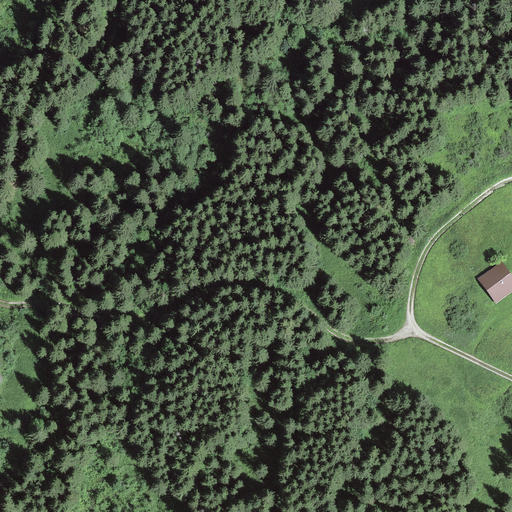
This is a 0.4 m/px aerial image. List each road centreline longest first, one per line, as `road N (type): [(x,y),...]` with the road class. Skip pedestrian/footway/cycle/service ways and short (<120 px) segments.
road 1 (track): [(413,329),(356,340),(249,285),(215,286),(150,316),(109,319),(57,301),(0,301)]
road 2 (track): [(511,377),(413,329),(409,305),(419,266),(443,231),(490,186),(511,179)]
